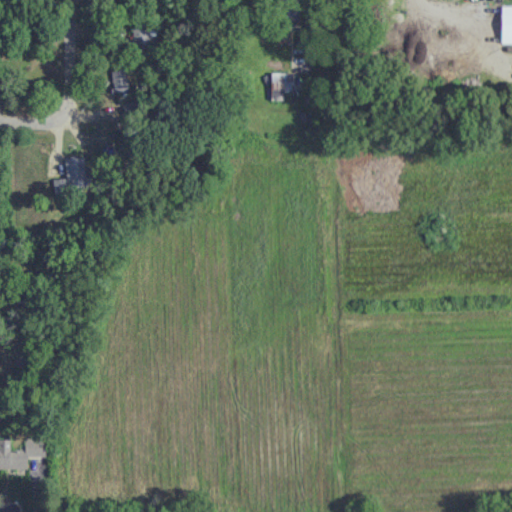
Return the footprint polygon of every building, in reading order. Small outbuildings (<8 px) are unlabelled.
[(299,0),(286,0),(287,20),(299,20),(299,0)] [(501,35),(511,34),(511,13),(501,13),(501,35)] [(156,29),(134,29),(134,48),(156,48),(156,29)] [(113,92),(128,91),(126,69),(112,70),(113,92)] [(275,76),(275,96),(282,96),(282,90),(291,90),(291,76),(275,76)] [(56,186),(82,191),(88,160),(68,156),(63,179),(58,178),(56,186)] [(0,467),(27,468),(27,456),(46,456),(46,438),(25,438),(25,448),(11,448),(11,439),(0,438),(0,467)]
